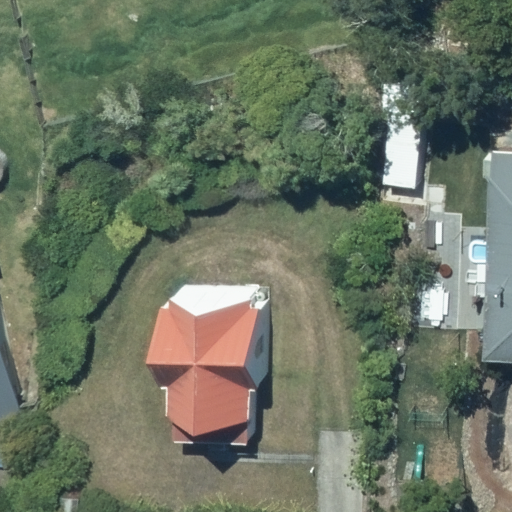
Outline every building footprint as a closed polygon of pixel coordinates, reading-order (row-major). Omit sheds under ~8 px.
[(101,0),(89,10),(108,34),(127,20),(111,0),(101,0)] [(54,26),(24,33),(29,51),(58,44),(54,26)] [(388,64),(387,150),(446,151),(446,65),(388,64)] [(511,146),(494,146),(489,352),(511,352),(511,146)] [(0,411),(26,406),(0,279),(0,411)] [(171,290),(170,374),(175,374),(174,403),(179,403),(179,435),(254,436),(254,403),(260,403),(260,376),(270,377),(271,291),(261,291),(261,283),(178,282),(178,291),(171,290)] [(9,511),(10,491),(0,490),(0,511),(9,511)]
